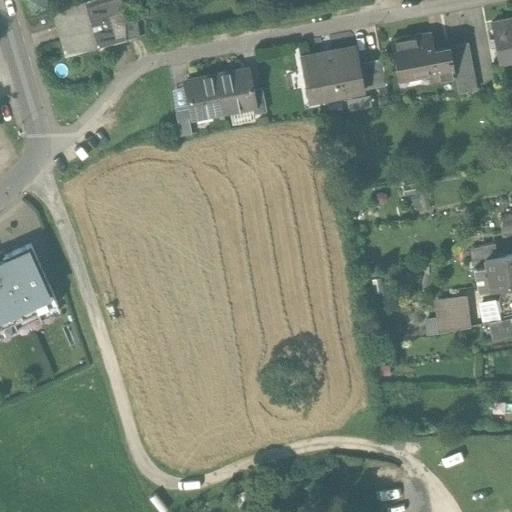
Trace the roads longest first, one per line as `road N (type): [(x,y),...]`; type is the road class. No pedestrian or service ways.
road 1 (residential): [(471,0),(164,58),(142,67),(37,159)]
road 2 (unclassified): [(0,4),(34,119),(37,159)]
